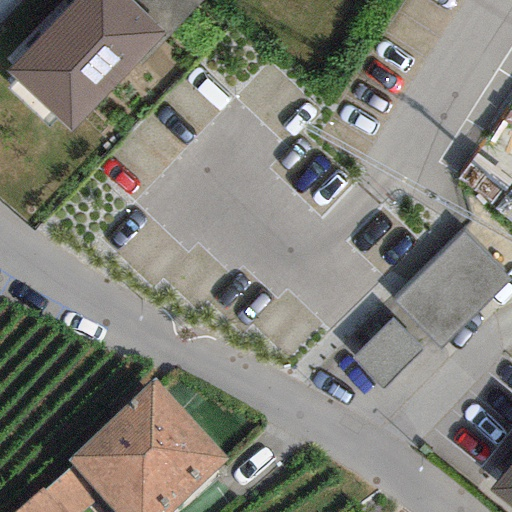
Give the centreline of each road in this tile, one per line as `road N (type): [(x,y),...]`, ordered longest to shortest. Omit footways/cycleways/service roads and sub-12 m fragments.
road 1 (residential): [(437,511),(277,401),(58,285),(0,236)]
road 2 (residential): [(509,0),(384,166)]
